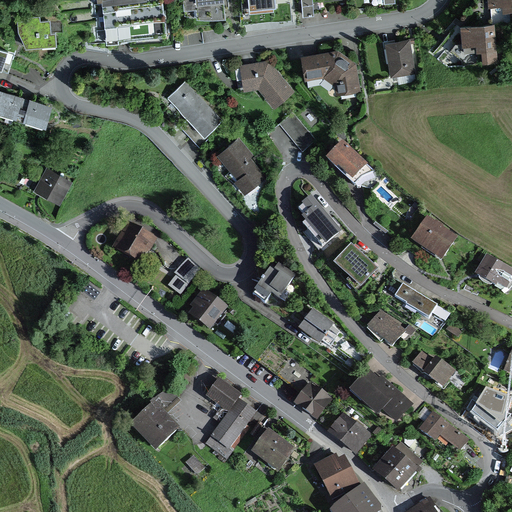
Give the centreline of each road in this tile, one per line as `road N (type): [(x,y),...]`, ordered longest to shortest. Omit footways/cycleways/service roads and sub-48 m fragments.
road 1 (residential): [(452,495),(484,485),(490,458),(380,356),(319,281),(285,211),(284,178),(291,170),(311,174),(403,266),(511,323)]
road 2 (residential): [(67,244),(86,222),(125,206),(153,214),(214,268),(240,270),(252,245),(243,224),(151,128),(68,99)]
road 3 (residential): [(68,99),(60,81),(78,59),(122,62),(400,20),(439,0)]
road 4 (residential): [(389,506),(354,461),(67,244)]
